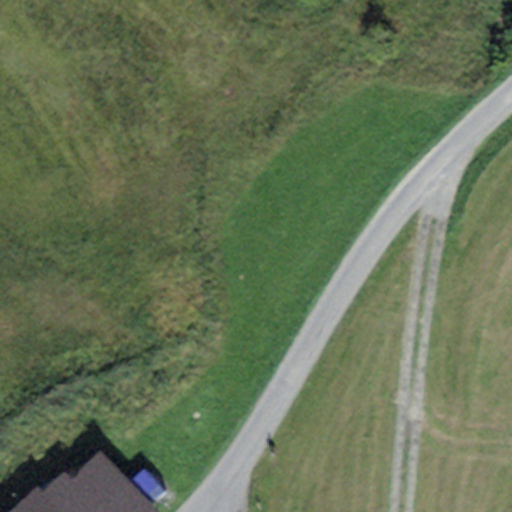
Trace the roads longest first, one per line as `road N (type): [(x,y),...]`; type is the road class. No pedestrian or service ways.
road 1 (unclassified): [(511,99),(390,225),(206,511)]
road 2 (track): [(434,177),(404,511)]
